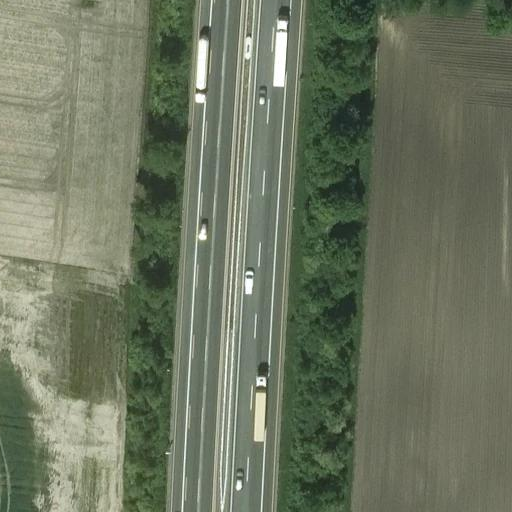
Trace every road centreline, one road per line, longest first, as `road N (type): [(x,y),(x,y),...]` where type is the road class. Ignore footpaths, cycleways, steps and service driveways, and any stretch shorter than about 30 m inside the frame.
road 1 (motorway): [(229,0),(195,511)]
road 2 (motorway): [(248,511),(280,0)]
